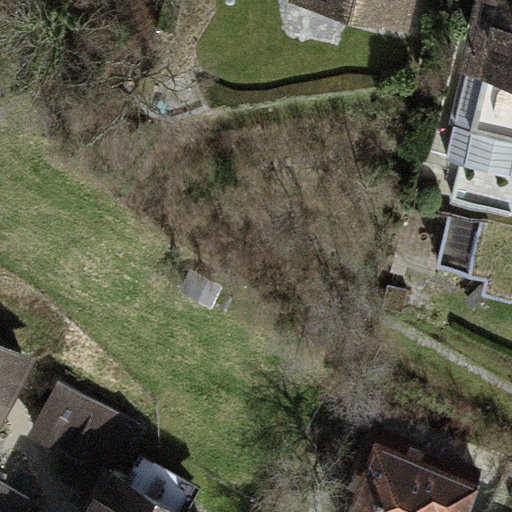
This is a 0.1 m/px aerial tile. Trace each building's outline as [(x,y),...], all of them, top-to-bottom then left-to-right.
[(389,43),(402,0),(281,0),(279,14),(389,43)] [(511,87),(511,0),(473,0),(457,75),(511,87)] [(511,230),(446,216),(435,264),(484,275),(481,291),(511,297),(511,230)] [(0,420),(34,359),(0,339),(0,420)] [(137,420),(64,379),(36,429),(109,469),(137,420)] [(467,511),(479,487),(377,441),(345,511),(467,511)] [(189,511),(109,469),(85,511),(189,511)] [(0,511),(27,511),(34,501),(0,482),(0,511)]
